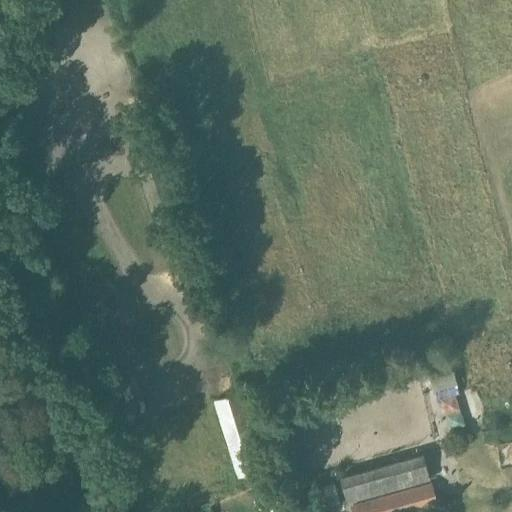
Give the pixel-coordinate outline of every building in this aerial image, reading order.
[(128,137),(168,258),(193,250),(152,129),(128,137)] [(450,362),(429,369),(432,378),(453,371),(450,362)] [(214,400),(227,444),(228,444),(238,477),(266,469),(243,392),(214,400)] [(341,477),(342,480),(348,502),(432,478),(425,454),(424,454),(341,477)] [(406,511),(438,503),(432,483),(399,493),(398,491),(351,505),(353,511),(406,511)]
